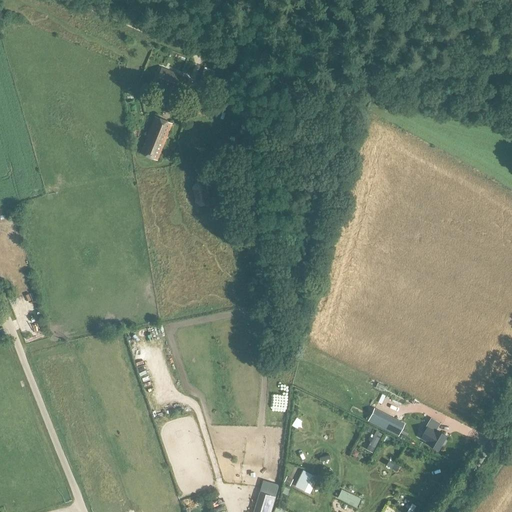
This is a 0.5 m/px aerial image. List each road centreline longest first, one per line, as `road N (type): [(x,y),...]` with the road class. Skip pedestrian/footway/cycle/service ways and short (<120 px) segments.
road 1 (track): [(392,0),(368,89),(358,98),(230,66),(73,0)]
road 2 (unclassified): [(84,511),(0,300)]
road 3 (unclassified): [(442,511),(511,409)]
